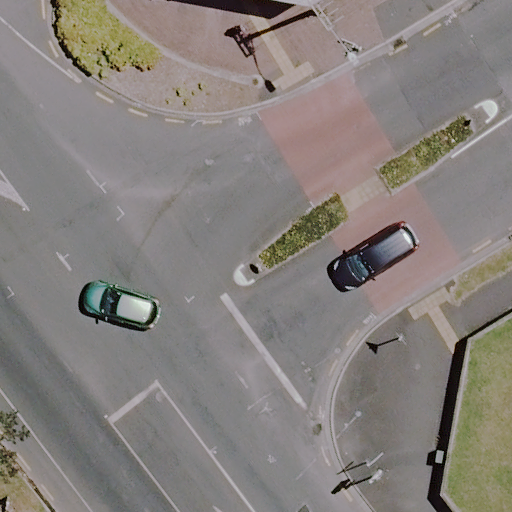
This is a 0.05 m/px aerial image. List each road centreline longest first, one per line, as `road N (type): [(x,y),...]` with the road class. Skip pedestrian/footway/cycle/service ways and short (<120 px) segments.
road 1 (residential): [(99,362),(511,106)]
road 2 (secondary): [(99,362),(214,511)]
road 3 (secondary): [(0,227),(99,362)]
